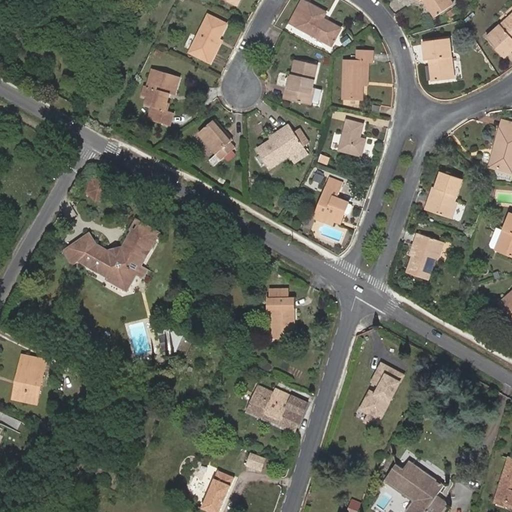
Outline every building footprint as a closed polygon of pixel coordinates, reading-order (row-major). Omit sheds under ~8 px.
[(323,18),(327,12),(304,0),(303,0),(292,23),(333,44),(341,28),(323,18)] [(425,0),(436,17),(455,4),(451,0),(420,0),(421,1),(421,0),(425,0)] [(219,39),(227,23),(209,15),(191,52),(212,62),(222,41),(219,39)] [(511,15),(487,37),(505,57),(511,51),(511,15)] [(456,78),(451,39),(424,42),(427,60),(430,60),(433,81),(456,78)] [(364,62),(369,62),(373,62),(374,51),(359,51),(359,61),(346,61),(344,98),(363,99),(363,84),(364,62)] [(313,87),(318,65),(297,60),(293,78),(289,77),(287,79),(285,85),(287,87),(285,98),(312,104),(316,88),(313,87)] [(175,94),(180,77),(153,69),(148,87),(145,86),(142,96),(148,97),(146,104),(153,106),(150,120),(171,125),(174,113),(165,110),(170,93),(175,94)] [(374,105),(373,113),(381,114),(382,106),(374,105)] [(233,139),(216,119),(200,133),(217,154),(211,160),(216,166),(236,148),(231,141),(233,139)] [(361,138),(364,124),(348,120),(340,150),(362,156),(367,139),(361,138)] [(500,149),(495,167),(511,172),(511,122),(508,122),(505,130),(501,128),(496,148),(500,149)] [(282,133),(273,139),(258,149),(271,167),(290,153),(292,156),(306,147),(305,146),(296,132),(290,124),(280,130),(282,133)] [(310,142),(301,129),(296,132),(305,146),(310,142)] [(271,137),(273,139),(282,133),(280,130),(271,137)] [(296,162),(310,153),(306,147),(292,156),(296,162)] [(490,166),(495,167),(500,149),(496,148),(490,166)] [(433,199),(430,197),(426,209),(454,218),(459,203),(456,202),(463,180),(442,172),(437,188),(433,199)] [(350,214),(353,206),(352,205),(349,204),(349,203),(336,198),(343,181),(332,176),(316,217),(333,224),(335,220),(341,223),(345,213),(349,214),(350,214)] [(104,194),(111,187),(102,179),(91,182),(96,186),(89,193),(97,200),(107,198),(104,194)] [(511,213),(497,250),(511,256),(511,213)] [(127,289),(135,275),(141,265),(159,234),(138,222),(133,231),(135,232),(125,249),(110,253),(95,245),(89,236),(65,251),(73,264),(79,260),(112,278),(110,280),(127,289)] [(429,279),(437,257),(440,258),(445,242),(419,233),(414,244),(412,244),(408,255),(413,257),(408,272),(429,279)] [(141,265),(135,275),(144,279),(149,270),(141,265)] [(511,292),(501,303),(511,315),(511,292)] [(295,337),(294,299),(270,299),(270,311),(273,311),(274,337),(295,337)] [(184,336),(169,329),(168,333),(171,336),(173,339),(174,342),(173,345),(172,349),(173,350),(177,352),(184,336)] [(37,404),(47,361),(24,356),(14,399),(37,404)] [(371,391),(362,409),(371,414),(381,419),(404,374),(382,363),(373,381),(381,385),(376,394),(371,391)] [(258,387),(247,411),(296,432),(308,404),(278,390),(276,394),(258,387)] [(377,427),(381,419),(371,414),(367,422),(377,427)] [(263,468),(267,457),(253,451),(249,462),(263,468)] [(511,511),(511,458),(509,458),(497,497),(511,501),(511,511)] [(405,470),(397,464),(385,481),(413,502),(406,511),(445,511),(450,505),(438,496),(445,486),(411,461),(405,470)] [(225,494),(228,496),(236,477),(219,470),(203,508),(212,511),(221,511),(225,504),(221,502),(225,494)] [(511,506),(511,501),(497,497),(496,502),(511,506)]
